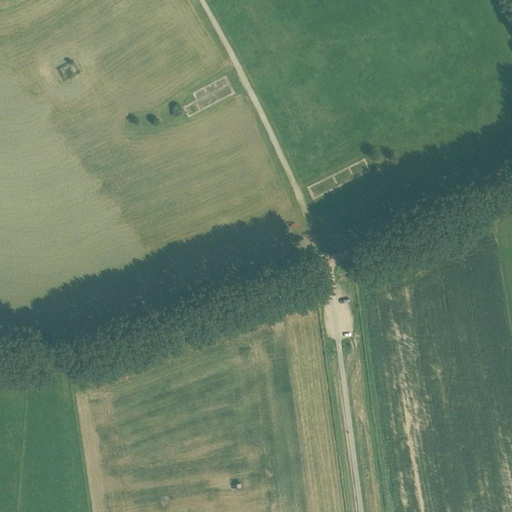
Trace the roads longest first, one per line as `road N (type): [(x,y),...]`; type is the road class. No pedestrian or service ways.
road 1 (unclassified): [(0,351),(81,350),(511,188)]
road 2 (unknown): [(381,511),(351,289),(330,287)]
